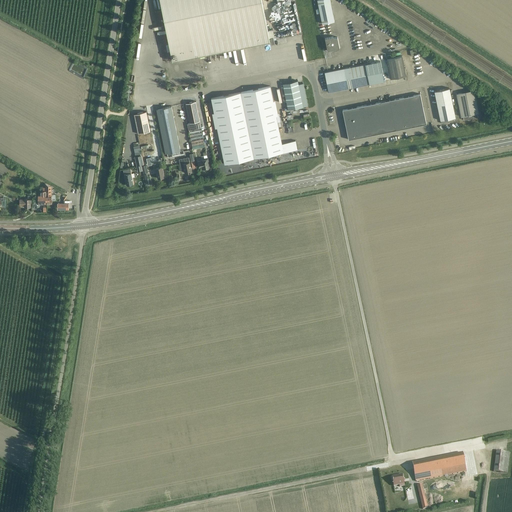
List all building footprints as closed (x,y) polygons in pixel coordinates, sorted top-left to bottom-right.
[(162,29),(166,28),(173,61),(270,41),(261,0),(160,0),(162,10),(155,11),(158,26),(162,25),(162,29)] [(317,0),(322,24),(335,21),(330,0),(317,0)] [(291,34),(274,37),(275,43),(293,39),(291,34)] [(333,51),(340,48),(338,37),(334,38),(333,36),(325,38),(328,50),(332,49),(333,51)] [(402,56),(394,57),(393,54),(387,56),(387,59),(390,73),(389,74),(391,79),(395,79),(395,78),(406,75),(402,56)] [(380,61),(371,63),(375,83),(384,81),(380,61)] [(349,67),(325,72),(329,92),(348,88),(353,87),(369,84),(375,83),(371,63),(365,64),(349,67)] [(298,81),(283,84),(287,103),(288,110),(303,107),(308,106),(303,83),(299,84),(298,81)] [(270,86),(241,92),(254,158),(297,150),(295,141),(282,143),(270,86)] [(441,121),(442,123),(454,121),(453,118),(456,118),(450,88),(435,91),(441,121)] [(477,113),(479,113),(474,90),(457,94),(461,117),(463,116),(464,120),(478,117),(477,113)] [(254,158),(241,92),(211,98),(225,164),(254,158)] [(420,94),(390,100),(343,110),(349,139),(396,130),(426,124),(420,94)] [(186,103),(190,123),(188,123),(193,149),(205,146),(200,121),(196,101),(186,103)] [(171,106),(157,109),(166,153),(167,153),(168,157),(181,155),(180,150),(171,106)] [(138,134),(150,131),(146,111),(134,114),(138,134)] [(152,157),(152,149),(143,150),(144,157),(152,157)] [(142,155),(135,156),(137,165),(138,172),(142,171),(141,166),(141,165),(144,164),(143,160),(142,155)] [(186,158),(179,159),(182,171),(185,171),(185,173),(192,171),(189,157),(186,158)] [(208,159),(202,160),(198,161),(199,167),(203,166),(204,169),(210,168),(208,159)] [(158,178),(164,177),(162,167),(162,164),(159,164),(160,167),(156,168),(158,178)] [(130,168),(124,169),(127,185),(133,183),(130,168)] [(38,196),(33,204),(46,204),(46,187),(43,187),(43,191),(40,191),(40,196),(38,196)] [(24,199),(20,199),(20,206),(24,205),(24,207),(31,207),(30,202),(31,202),(31,195),(28,195),(28,199),(24,199)] [(497,451),(494,472),(507,474),(510,453),(497,451)] [(413,464),(416,481),(466,472),(462,454),(413,464)] [(405,486),(403,475),(392,477),(394,487),(399,485),(400,487),(405,486)] [(428,508),(422,484),(417,486),(423,509),(428,508)]
